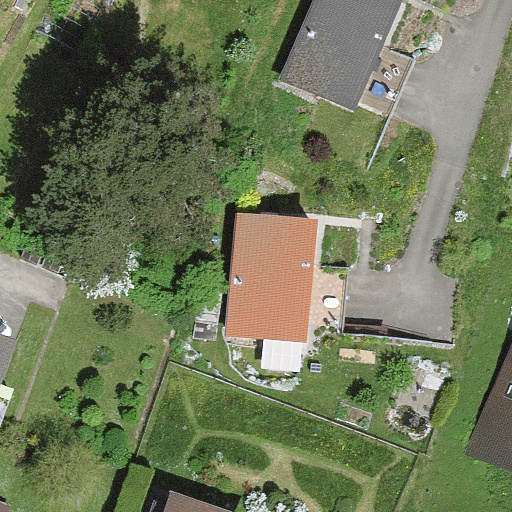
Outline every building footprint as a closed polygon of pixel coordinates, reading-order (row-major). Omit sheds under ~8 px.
[(312,0),(276,83),(351,115),(401,0),(312,0)] [(316,221),(235,212),(221,334),(302,344),(316,221)] [(0,334),(0,387),(17,341),(0,334)] [(511,334),(477,408),(497,417),(475,463),(511,480),(511,334)] [(236,511),(170,489),(161,511),(236,511)]
